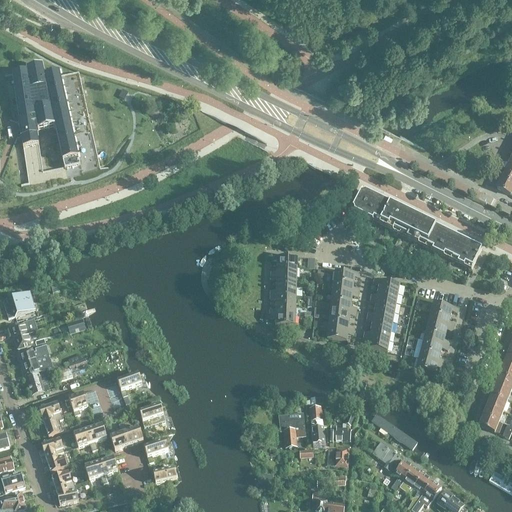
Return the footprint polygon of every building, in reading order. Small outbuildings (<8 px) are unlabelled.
[(45,78),(43,67),(28,70),(26,70),(27,73),(12,75),(12,76),(19,123),(18,123),(20,139),(22,139),(28,185),(29,186),(68,178),(101,172),(100,171),(79,74),(61,78),(60,74),(45,78)] [(511,185),(511,173),(506,171),(502,180),(511,185)] [(510,197),(511,193),(511,185),(502,180),(497,190),(510,197)] [(381,224),(390,205),(383,202),(384,198),(378,196),(377,199),(362,191),(352,213),(373,223),(374,220),(381,224)] [(401,234),(410,215),(403,212),(404,208),(399,205),(397,209),(390,205),(381,224),(388,227),(386,230),(393,233),(394,230),(401,234)] [(426,246),(436,228),(423,222),(425,218),(419,216),(417,219),(410,215),(401,234),(408,237),(407,240),(418,246),(420,243),(426,246)] [(452,259),(461,240),(454,237),(456,234),(450,231),(448,234),(436,228),(426,246),(433,250),(432,253),(444,259),(445,256),(452,259)] [(471,272),(482,251),(474,247),(476,244),(470,241),(468,244),(461,240),(452,259),(454,260),(459,262),(458,265),(471,272)] [(297,269),(297,260),(271,259),(271,264),(277,264),(277,269),(297,269)] [(297,279),(297,269),(277,269),(277,275),(271,274),(271,278),(297,279)] [(360,281),(361,276),(335,273),(334,283),(354,285),(354,280),(360,281)] [(296,289),(297,279),(271,278),(271,283),(277,283),(277,288),(296,289)] [(398,296),(400,286),(374,282),(373,286),(379,287),(378,292),(398,296)] [(353,291),(354,285),(334,283),(333,292),(359,295),(359,291),(353,291)] [(296,299),(296,289),(277,288),(276,294),(270,294),(270,298),(296,299)] [(358,300),(359,295),(333,292),(332,302),(351,304),(352,299),(358,300)] [(396,305),(398,296),(378,292),(377,298),(371,297),(371,301),(396,305)] [(36,313),(32,302),(30,295),(15,300),(4,303),(3,303),(8,321),(15,319),(33,313),(33,314),(36,313)] [(296,308),(296,299),(270,298),(270,302),(276,302),(276,308),(296,308)] [(394,315),(396,305),(371,301),(370,305),(376,306),(375,311),(394,315)] [(351,310),(351,304),(332,302),(331,312),(356,315),(357,310),(351,310)] [(457,316),(459,311),(434,305),(431,314),(450,319),(452,314),(457,316)] [(296,318),(296,308),(276,308),(276,313),(270,313),(270,317),(296,318)] [(393,325),(394,315),(375,311),(374,317),(368,316),(367,320),(393,325)] [(356,319),(356,315),(331,312),(329,321),(349,324),(350,318),(356,319)] [(449,325),(450,319),(431,314),(429,323),(454,330),(455,326),(449,325)] [(295,328),(296,318),(270,317),(270,321),(276,321),(275,327),(280,327),(295,328)] [(391,334),(393,325),(367,320),(366,324),(372,325),(371,331),(391,334)] [(85,332),(82,321),(66,326),(70,336),(85,332)] [(349,329),(349,324),(329,321),(328,331),(354,334),(354,330),(349,329)] [(453,334),(454,330),(429,323),(426,333),(445,338),(447,333),(453,334)] [(28,336),(26,332),(32,331),(30,325),(25,327),(24,324),(11,328),(14,340),(28,336)] [(353,338),(354,334),(328,331),(327,341),(347,343),(348,337),(353,338)] [(389,344),(391,334),(371,331),(370,336),(364,335),(364,339),(389,344)] [(444,343),(445,338),(426,333),(424,342),(449,349),(450,345),(444,343)] [(30,344),(33,344),(31,339),(29,340),(28,336),(14,340),(18,351),(31,347),(30,344)] [(387,353),(389,344),(364,339),(363,343),(369,344),(368,350),(387,353)] [(448,353),(449,349),(424,342),(421,352),(440,357),(442,351),(448,353)] [(35,359),(41,357),(39,352),(33,354),(32,350),(19,354),(22,366),(36,362),(35,359)] [(86,360),(83,351),(68,356),(71,366),(86,360)] [(439,362),(440,357),(421,352),(419,361),(444,368),(445,363),(439,362)] [(511,369),(511,357),(507,356),(503,366),(511,369)] [(53,369),(49,359),(49,358),(36,362),(22,366),(26,377),(39,373),(53,369)] [(443,371),(444,368),(419,361),(416,371),(436,376),(437,370),(443,371)] [(511,381),(511,369),(503,366),(499,376),(511,381)] [(73,379),(69,368),(55,372),(58,383),(73,379)] [(49,393),(46,380),(48,380),(46,374),(39,377),(27,380),(32,398),(44,394),(49,393)] [(142,386),(138,376),(117,383),(123,399),(128,398),(126,392),(142,386)] [(511,393),(511,390),(511,381),(499,376),(495,387),(511,393)] [(507,403),(511,393),(495,387),(491,397),(507,403)] [(88,409),(83,395),(69,400),(75,418),(80,417),(79,412),(88,409)] [(503,413),(507,403),(491,397),(487,407),(503,413)] [(63,422),(62,418),(57,404),(39,410),(49,439),(63,434),(60,423),(63,422)] [(164,417),(160,407),(139,414),(145,430),(149,429),(147,423),(164,417)] [(305,414),(304,407),(297,407),(297,415),(305,414)] [(499,423),(503,413),(487,407),(483,417),(499,423)] [(323,421),(321,409),(310,410),(311,423),(323,421)] [(351,428),(355,417),(349,415),(345,426),(351,428)] [(377,416),(371,424),(413,454),(419,446),(377,416)] [(495,434),(499,423),(483,417),(479,428),(495,434)] [(306,438),(304,421),(280,424),(281,432),(284,432),(286,450),(297,449),(296,439),(306,438)] [(325,445),(323,421),(311,423),(313,446),(325,445)] [(143,442),(138,428),(127,432),(124,425),(119,427),(121,434),(110,438),(115,452),(143,442)] [(107,440),(102,426),(74,435),(78,450),(90,446),(92,454),(98,452),(95,444),(107,440)] [(350,445),(351,432),(336,432),(336,428),(331,428),(330,444),(350,445)] [(0,452),(10,450),(6,437),(0,438),(0,452)] [(66,458),(60,440),(41,446),(51,474),(65,470),(62,459),(66,458)] [(168,453),(165,443),(144,449),(149,466),(154,464),(152,458),(168,453)] [(401,461),(394,456),(395,454),(382,445),(374,456),(387,465),(385,469),(393,474),(401,461)] [(348,469),(349,451),(328,452),(327,468),(348,469)] [(0,474),(14,471),(11,458),(0,460),(0,474)] [(383,465),(374,458),(370,464),(380,470),(383,465)] [(118,473),(113,459),(85,468),(89,482),(101,479),(103,486),(109,485),(106,477),(118,473)] [(404,483),(413,470),(404,463),(395,476),(399,479),(391,490),(396,494),(402,485),(404,483)] [(155,468),(150,470),(152,476),(153,475),(156,486),(177,481),(175,471),(157,474),(155,468)] [(413,490),(423,476),(413,470),(404,483),(409,487),(413,490)] [(511,484),(493,473),(488,483),(511,496),(511,484)] [(70,484),(66,474),(52,478),(57,496),(60,507),(79,503),(76,492),(74,483),(70,484)] [(25,490),(21,475),(1,481),(4,492),(0,493),(0,491),(0,497),(5,496),(25,490)] [(273,476),(264,478),(266,487),(275,486),(273,476)] [(423,496),(432,483),(423,476),(413,490),(418,493),(414,499),(411,501),(412,503),(408,510),(411,511),(423,496)] [(346,488),(346,478),(318,479),(318,489),(346,488)] [(425,511),(421,509),(428,500),(432,503),(441,490),(432,483),(423,496),(411,511),(425,511)] [(379,492),(370,490),(368,498),(376,500),(379,492)] [(463,509),(453,501),(454,499),(447,493),(437,507),(444,511),(466,511),(463,509)] [(18,511),(26,510),(22,494),(11,496),(11,498),(0,501),(0,502),(2,511),(15,511),(14,511),(18,511)] [(343,511),(344,507),(327,505),(327,499),(319,498),(310,497),(309,501),(317,503),(315,511),(343,511)]
